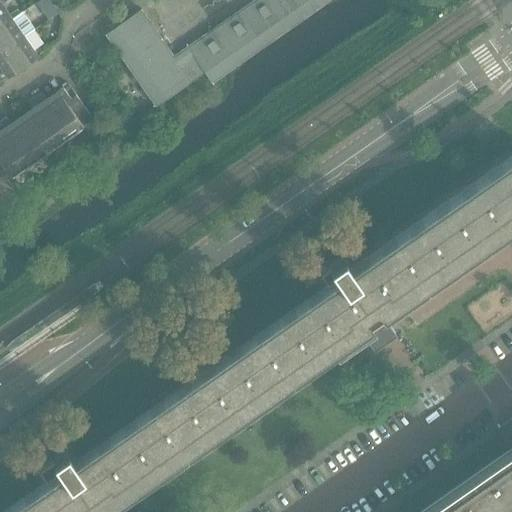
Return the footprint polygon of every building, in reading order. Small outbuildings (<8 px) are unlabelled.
[(105,35),(155,106),(156,107),(205,73),(212,83),(233,69),(330,0),(254,0),(174,57),(141,10),(105,35)] [(0,26),(12,19),(0,1),(0,26)] [(21,12),(12,19),(0,26),(0,53),(24,37),(34,30),(21,12)] [(40,45),(33,49),(24,37),(0,53),(0,66),(1,68),(0,68),(0,81),(44,51),(40,45)] [(93,120),(78,99),(68,84),(58,91),(61,95),(49,104),(41,93),(28,102),(35,113),(26,120),(48,152),(50,151),(93,120)] [(48,152),(26,120),(13,129),(6,118),(0,121),(0,137),(0,138),(0,137),(0,163),(10,178),(44,155),(46,158),(52,154),(50,151),(48,152)] [(107,511),(363,334),(375,351),(386,344),(397,336),(385,319),(511,229),(511,157),(352,269),(345,259),(332,268),(339,278),(75,462),(68,453),(55,461),(62,471),(1,511),(107,511)] [(511,511),(511,425),(508,429),(504,431),(504,430),(501,432),(511,446),(511,448),(419,511),(511,511)]
